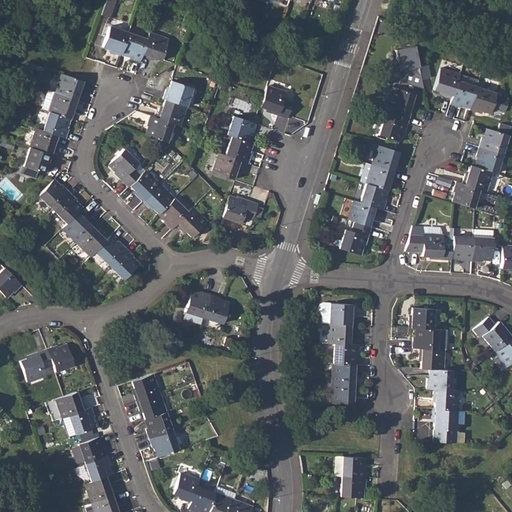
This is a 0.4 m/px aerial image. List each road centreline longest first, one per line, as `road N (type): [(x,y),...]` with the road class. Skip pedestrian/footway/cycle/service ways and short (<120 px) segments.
road 1 (tertiary): [(275,272),(361,0)]
road 2 (tertiary): [(283,511),(264,323),(275,272)]
road 3 (residential): [(121,90),(97,118),(84,154),(86,179),(174,268)]
road 4 (residential): [(155,511),(85,318)]
road 5 (residential): [(387,484),(384,281)]
road 6 (residential): [(440,142),(422,160),(384,281)]
road 7 (residential): [(511,301),(463,286),(384,281)]
